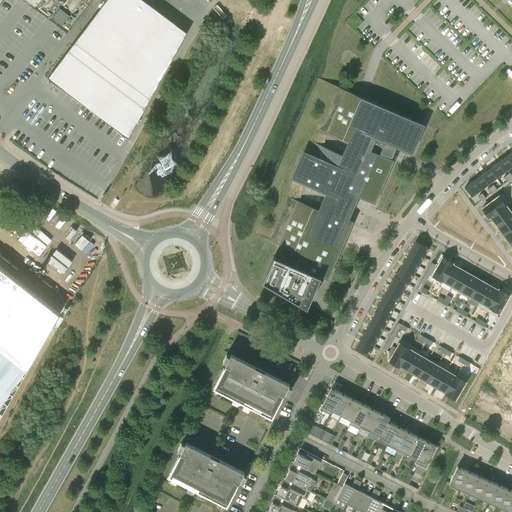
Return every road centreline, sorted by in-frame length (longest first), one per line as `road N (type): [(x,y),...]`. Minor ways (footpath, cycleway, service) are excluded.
road 1 (primary): [(38,511),(160,288)]
road 2 (unclassified): [(511,458),(331,354)]
road 3 (primary): [(188,237),(284,58)]
road 4 (tertiary): [(150,249),(0,153)]
road 5 (residential): [(444,511),(288,434)]
road 6 (residential): [(331,354),(408,222)]
road 7 (unclassified): [(331,354),(199,281)]
road 8 (residential): [(408,222),(458,167),(511,125)]
